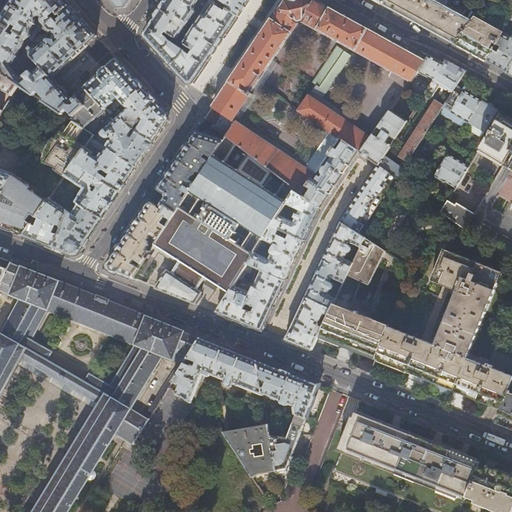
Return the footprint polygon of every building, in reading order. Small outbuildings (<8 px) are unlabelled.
[(12,0),(0,19),(0,22),(12,29),(17,33),(27,39),(32,35),(32,29),(37,23),(35,15),(36,13),(38,15),(43,16),(41,18),(41,20),(42,21),(46,26),(68,6),(63,0),(12,0)] [(110,0),(118,8),(125,8),(130,0),(110,0)] [(166,0),(161,8),(145,31),(146,39),(171,66),(182,56),(184,52),(185,51),(172,41),(171,43),(164,35),(166,33),(174,39),(177,38),(195,12),(194,7),(198,0),(166,0)] [(418,71),(425,62),(366,29),(312,0),(285,0),(281,6),(252,49),(221,95),(213,108),(232,120),(249,95),(251,97),(254,93),(251,92),(299,23),(304,22),(412,80),(418,71)] [(218,0),(219,0),(228,6),(226,9),(238,16),(248,1),(248,0),(218,0)] [(385,0),(383,5),(393,10),(410,20),(429,31),(443,38),(455,45),(475,17),(472,15),(467,22),(428,0),(385,0)] [(225,36),(238,16),(226,9),(225,10),(216,5),(212,6),(208,3),(203,11),(207,14),(206,15),(204,15),(201,16),(184,41),(184,44),(193,50),(190,56),(184,52),(182,56),(171,66),(186,83),(194,83),(210,58),(225,36)] [(68,6),(46,26),(44,29),(45,30),(46,29),(49,33),(50,33),(51,34),(54,33),(56,36),(55,39),(55,40),(48,39),(38,49),(34,49),(30,46),(27,51),(31,56),(36,61),(42,67),(51,77),(52,77),(96,36),(83,22),(68,6)] [(507,73),(511,63),(511,16),(510,19),(511,19),(511,37),(503,32),(486,62),(496,68),(507,73)] [(503,32),(475,17),(455,45),(473,55),(486,62),(503,32)] [(10,32),(12,29),(0,22),(0,63),(3,65),(3,71),(2,74),(18,85),(34,95),(38,91),(45,100),(43,101),(62,114),(67,110),(73,116),(74,115),(85,106),(76,96),(72,100),(52,77),(51,77),(42,67),(34,74),(31,71),(29,71),(22,77),(18,75),(11,65),(24,46),(25,40),(27,39),(17,33),(16,35),(10,32)] [(314,82),(328,92),(352,56),(337,47),(314,82)] [(36,61),(31,56),(27,59),(32,65),(36,61)] [(429,56),(425,62),(418,71),(433,80),(443,64),(443,63),(436,60),(429,56)] [(116,58),(86,87),(105,109),(110,114),(113,112),(108,107),(113,101),(112,99),(114,97),(114,96),(115,95),(116,96),(119,96),(119,100),(120,99),(125,105),(143,88),(131,75),(116,58)] [(446,60),(443,64),(433,80),(425,93),(432,97),(440,84),(453,91),(456,86),(465,73),(466,71),(453,64),(446,60)] [(11,96),(18,85),(2,74),(3,71),(3,65),(0,63),(0,113),(2,111),(0,109),(0,87),(3,89),(2,90),(11,96)] [(473,96),(456,86),(453,91),(446,102),(442,107),(468,122),(481,101),(473,96)] [(79,94),(76,96),(85,106),(74,115),(77,118),(73,121),(84,128),(105,109),(86,87),(83,89),(79,94)] [(143,88),(125,105),(128,108),(121,115),(134,129),(138,123),(137,122),(140,117),(143,119),(141,127),(138,131),(153,142),(167,121),(167,114),(158,104),(143,88)] [(235,121),(235,122),(226,136),(296,189),(295,192),(301,196),(308,186),(317,172),(329,154),(335,147),(340,138),(345,142),(358,151),(360,153),(372,136),(310,96),(300,111),(331,132),(307,168),(235,121)] [(442,107),(446,102),(442,100),(441,103),(437,101),(435,101),(400,155),(401,158),(404,160),(400,166),(385,156),(379,165),(396,176),(398,178),(442,107)] [(488,105),(481,101),(468,122),(485,132),(498,111),(488,105)] [(232,120),(213,108),(210,112),(205,119),(214,124),(212,127),(226,136),(235,122),(232,120)] [(391,109),(372,136),(360,153),(369,159),(378,165),(379,166),(379,165),(385,156),(392,144),(391,144),(389,145),(387,143),(391,136),(395,139),(407,122),(391,109)] [(138,131),(134,129),(121,115),(104,130),(103,131),(102,134),(103,135),(103,137),(105,138),(107,138),(111,137),(112,141),(108,147),(137,167),(145,155),(153,142),(138,131)] [(504,164),(511,151),(511,121),(500,115),(479,149),(504,164)] [(75,160),(85,146),(86,144),(92,136),(93,134),(84,128),(73,121),(72,120),(67,127),(64,125),(55,139),(52,138),(42,162),(58,168),(67,172),(75,160)] [(93,134),(92,136),(95,138),(104,125),(101,122),(93,134)] [(198,170),(202,172),(224,139),(197,132),(177,161),(165,179),(158,190),(164,194),(166,198),(162,203),(176,212),(196,182),(190,179),(193,174),(194,174),(195,174),(198,170)] [(89,146),(95,138),(92,136),(86,144),(89,146)] [(172,274),(166,271),(156,287),(155,286),(154,288),(176,296),(191,302),(198,305),(202,295),(200,294),(201,293),(196,290),(205,277),(221,287),(230,293),(234,285),(243,271),(255,253),(260,245),(273,225),(279,216),(280,214),(295,192),(296,189),(226,136),(224,139),(202,172),(196,182),(176,212),(160,237),(158,239),(157,240),(150,251),(145,258),(158,266),(167,252),(180,261),(172,274)] [(339,150),(335,147),(329,154),(335,157),(329,166),(327,166),(325,167),(324,168),(324,170),(324,171),(324,173),(325,174),(323,177),(321,175),(318,179),(319,180),(318,182),(315,180),(319,173),(317,172),(308,186),(312,189),(305,199),(320,208),(340,177),(358,151),(345,142),(339,150)] [(92,151),(85,146),(75,160),(120,192),(127,182),(137,167),(108,147),(104,145),(102,148),(105,151),(100,159),(92,154),(93,153),(92,151)] [(445,181),(455,188),(468,167),(462,163),(448,154),(434,176),(444,182),(445,181)] [(67,172),(65,175),(73,181),(84,188),(76,200),(79,203),(102,219),(111,206),(120,192),(75,160),(67,172)] [(359,234),(396,176),(379,165),(379,166),(378,165),(361,191),(341,221),(341,222),(359,234)] [(0,193),(1,191),(13,174),(0,168),(0,193)] [(24,236),(50,197),(13,174),(1,191),(0,193),(0,226),(10,230),(24,236)] [(57,187),(50,197),(24,236),(32,239),(40,242),(49,246),(54,248),(58,235),(57,234),(59,229),(55,228),(57,224),(60,226),(68,210),(51,199),(55,198),(60,189),(57,187)] [(305,199),(301,196),(295,192),(280,214),(283,215),(288,205),(299,210),(297,215),(295,214),(293,217),(296,218),(294,222),(279,216),(273,225),(280,229),(290,234),(304,241),(310,230),(320,208),(305,199)] [(466,229),(474,215),(475,213),(457,202),(456,204),(448,199),(441,211),(466,229)] [(176,212),(162,203),(159,208),(150,202),(132,228),(107,266),(107,268),(113,272),(118,274),(132,279),(145,258),(150,251),(147,249),(149,246),(150,244),(149,241),(148,240),(153,232),(160,237),(176,212)] [(72,212),(68,210),(60,226),(59,229),(57,234),(58,235),(54,248),(67,253),(73,255),(75,255),(77,255),(79,254),(80,253),(91,235),(102,219),(79,203),(72,212)] [(480,219),(474,215),(466,229),(472,233),(480,219)] [(350,243),(361,248),(366,238),(359,234),(341,222),(332,240),(323,260),(350,272),(354,263),(343,258),(344,254),(347,256),(348,253),(350,252),(352,250),(352,248),(352,247),(351,246),(349,245),(350,243)] [(280,229),(273,225),(260,245),(263,247),(266,241),(274,245),(271,251),(271,252),(272,253),(269,260),(255,253),(243,271),(249,274),(253,266),(261,270),(251,293),(234,285),(230,293),(217,313),(239,321),(262,330),(268,318),(294,262),(304,241),(290,234),(287,239),(277,234),(280,229)] [(483,240),(495,247),(503,232),(491,226),(483,240)] [(350,272),(348,276),(344,284),(336,300),(334,304),(332,309),(329,315),(323,327),(320,335),(352,347),(377,357),(377,356),(389,326),(389,325),(359,314),(359,312),(357,311),(356,313),(351,310),(362,282),(371,286),(386,251),(366,238),(361,248),(354,263),(350,272)] [(469,358),(503,272),(443,248),(430,279),(442,284),(420,339),(389,326),(377,356),(418,373),(463,391),(502,406),(509,390),(511,381),(511,375),(494,368),(494,365),(488,363),(487,365),(469,358)] [(0,257),(0,285),(11,264),(12,262),(0,257)] [(350,272),(323,260),(315,277),(305,297),(332,309),(334,304),(336,300),(325,294),(326,292),(328,294),(330,291),(331,290),(332,290),(333,288),(334,286),(333,285),(332,283),(330,283),(332,279),(344,284),(348,276),(350,272)] [(0,511),(67,511),(116,434),(133,444),(148,420),(130,409),(164,355),(185,363),(188,358),(200,340),(183,334),(183,333),(166,326),(99,299),(23,268),(22,268),(22,269),(11,264),(0,285),(0,289),(21,298),(0,336),(0,511)] [(332,309),(305,297),(285,340),(300,345),(312,350),(320,335),(323,327),(319,325),(325,313),(329,315),(332,309)] [(201,338),(200,340),(188,358),(197,362),(195,367),(185,363),(173,381),(181,385),(178,393),(192,402),(200,381),(202,381),(204,381),(205,377),(204,375),(203,374),(204,372),(226,380),(225,384),(226,385),(231,387),(233,386),(234,383),(264,395),(264,394),(258,360),(232,350),(201,338)] [(297,376),(258,360),(264,394),(271,397),(271,399),(275,400),(277,400),(278,399),(282,401),(282,403),(287,405),(288,404),(289,403),(296,406),(294,407),(293,413),(294,413),(294,414),(305,418),(314,397),(320,385),(297,376)] [(511,391),(509,390),(502,406),(495,423),(511,429),(511,394),(510,394),(511,391)] [(139,439),(154,449),(180,408),(165,398),(139,439)] [(286,466),(305,418),(294,414),(265,402),(269,425),(277,476),(281,473),(287,468),(286,466)] [(467,495),(480,463),(480,462),(436,444),(418,437),(399,429),(382,423),(355,412),(353,418),(341,447),(467,497),(467,495)] [(269,477),(277,476),(269,425),(224,432),(256,482),(262,479),(262,480),(263,481),(267,480),(268,480),(269,479),(269,477)] [(511,511),(511,475),(503,472),(480,463),(467,495),(482,501),(481,503),(496,509),(497,507),(511,511)]
